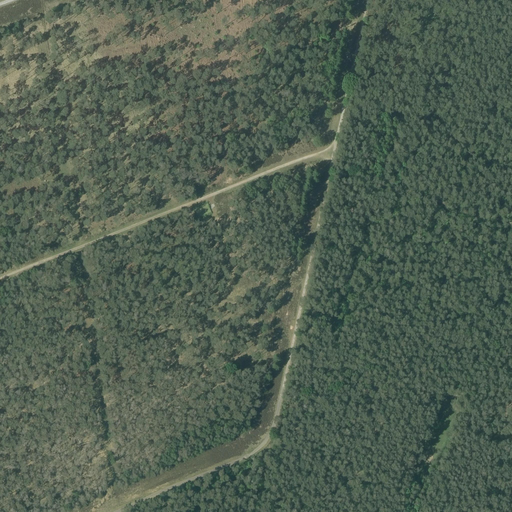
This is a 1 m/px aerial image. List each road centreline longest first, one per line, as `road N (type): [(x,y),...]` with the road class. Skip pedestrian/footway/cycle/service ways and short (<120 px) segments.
road 1 (track): [(331,167),(267,440),(112,511)]
road 2 (track): [(412,192),(379,336),(361,352),(365,369),(379,375),(394,378),(417,360),(469,210)]
road 3 (track): [(336,146),(0,280)]
road 4 (track): [(331,167),(511,222)]
road 5 (track): [(368,0),(336,146)]
